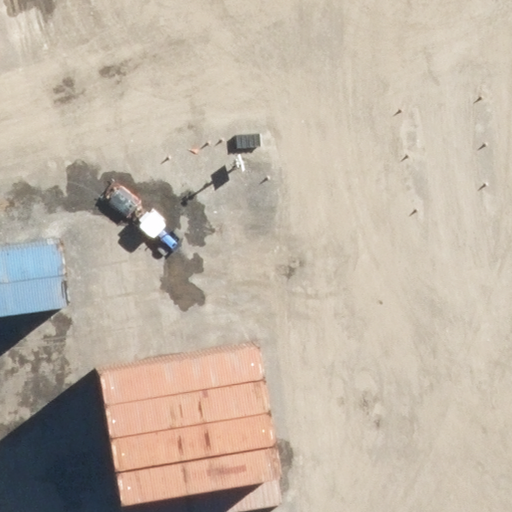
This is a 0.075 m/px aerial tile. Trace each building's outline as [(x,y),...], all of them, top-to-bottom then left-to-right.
[(189,0),(0,0),(0,141),(209,101),(189,0)] [(331,42),(373,35),(367,0),(235,0),(245,56),(251,90),(336,76),(331,42)] [(511,359),(511,327),(504,290),(511,288),(511,200),(477,208),(468,167),(420,177),(447,302),(455,300),(469,368),(511,359)] [(253,224),(310,511),(474,511),(410,192),(253,224)] [(70,260),(120,511),(270,511),(215,231),(70,260)] [(0,274),(0,511),(99,511),(50,264),(0,274)]
